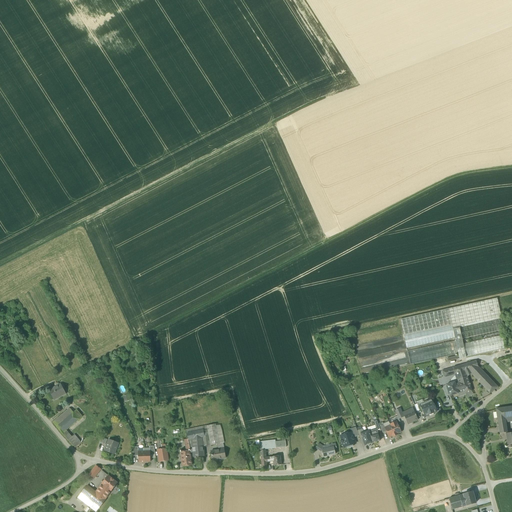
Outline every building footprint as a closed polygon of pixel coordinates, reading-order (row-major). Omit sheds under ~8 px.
[(453,331),(460,330),(502,320),(497,298),(400,319),(408,352),(455,342),(453,331)] [(505,332),(502,320),(460,330),(463,345),(502,336),(501,333),(505,332)] [(466,357),(463,345),(460,330),(453,331),(455,342),(458,354),(459,356),(459,359),(466,357)] [(505,349),(502,336),(463,345),(466,357),(481,354),(505,349)] [(458,354),(455,342),(408,352),(410,365),(433,360),(436,359),(447,357),(458,354)] [(471,374),(490,393),(498,387),(479,368),(478,367),(476,361),(466,364),(453,368),(455,374),(457,379),(458,382),(467,379),(467,377),(467,376),(471,374)] [(442,371),(444,377),(455,374),(453,368),(442,371)] [(467,379),(458,382),(457,379),(452,380),(452,382),(452,383),(446,385),(450,396),(458,394),(464,392),(465,394),(466,394),(471,391),(467,379)] [(50,391),(54,399),(58,397),(60,397),(62,396),(62,395),(65,393),(61,385),(50,391)] [(424,412),(425,416),(429,415),(433,414),(433,413),(437,411),(432,400),(428,402),(427,400),(423,402),(424,403),(418,406),(421,412),(421,414),(424,412)] [(53,422),(57,427),(74,413),(70,408),(53,422)] [(496,409),(500,434),(507,432),(506,423),(505,418),(503,408),(496,409)] [(404,417),(400,409),(395,411),(397,416),(399,419),(404,417)] [(77,410),(74,413),(79,419),(82,417),(77,410)] [(405,416),(408,423),(412,421),(412,423),(417,420),(416,416),(414,412),(405,416)] [(57,427),(63,433),(66,430),(79,419),(74,413),(57,427)] [(390,424),(390,425),(395,436),(398,435),(398,434),(401,433),(398,426),(396,422),(390,424)] [(218,444),(220,444),(217,432),(216,426),(216,424),(203,427),(204,430),(204,437),(195,439),(196,445),(197,447),(203,447),(218,444)] [(393,437),(395,436),(390,425),(385,428),(386,432),(389,438),(392,436),(393,437)] [(363,430),(357,431),(356,428),(350,429),(351,433),(352,433),(353,438),(359,436),(359,437),(360,440),(363,439),(361,433),(363,432),(363,430)] [(376,428),(369,431),(373,443),(379,441),(380,441),(378,434),(377,430),(376,428)] [(204,437),(204,430),(187,434),(188,439),(188,440),(195,439),(204,437)] [(365,446),(373,443),(369,431),(363,432),(361,433),(363,439),(365,446)] [(347,447),(347,448),(352,446),(352,445),(355,444),(353,438),(352,433),(351,433),(341,436),(342,440),(341,440),(341,441),(341,443),(342,443),(343,443),(344,448),(347,447)] [(68,440),(75,448),(82,443),(81,442),(74,435),(72,437),(68,440)] [(106,451),(114,455),(117,449),(115,448),(117,443),(109,440),(107,445),(108,446),(106,451)] [(260,442),(261,458),(266,458),(266,449),(276,448),(275,442),(275,440),(260,442)] [(190,446),(190,451),(187,451),(180,452),(183,467),(192,465),(190,451),(191,451),(191,453),(193,453),(193,457),(204,456),(203,447),(197,447),(196,445),(190,446)] [(335,454),(334,449),(334,447),(330,448),(325,450),(322,450),(323,453),(324,457),(335,454)] [(158,450),(160,462),(168,461),(167,449),(158,450)] [(211,452),(213,461),(226,458),(224,449),(219,450),(211,452)] [(273,457),(273,461),(274,466),(282,465),(281,456),(273,457)] [(89,475),(94,479),(101,470),(96,466),(89,475)] [(101,485),(110,493),(117,483),(108,476),(101,485)] [(82,494),(95,504),(92,508),(97,511),(100,507),(110,493),(101,485),(96,491),(96,492),(96,493),(87,486),(82,493),(82,494)] [(463,495),(467,506),(476,503),(473,492),(463,495)] [(79,498),(92,508),(95,504),(82,494),(79,498)] [(449,499),(452,510),(467,506),(463,495),(449,499)]
